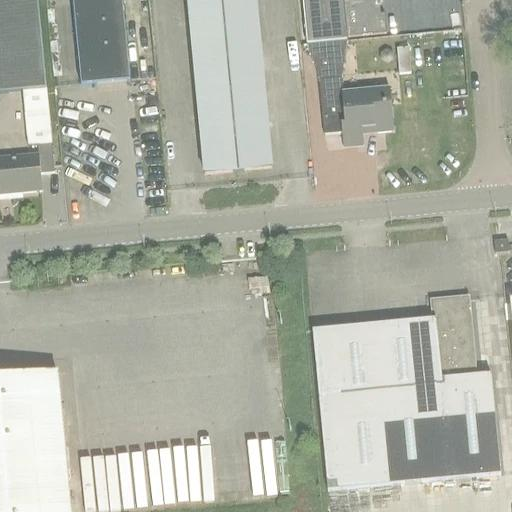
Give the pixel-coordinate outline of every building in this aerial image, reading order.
[(0,0),(0,95),(22,94),(24,117),(27,149),(37,148),(51,147),(49,115),(46,91),(36,0),(0,0)] [(130,83),(121,0),(72,0),(81,88),(130,83)] [(187,0),(204,176),(238,173),(272,170),(255,0),(187,0)] [(302,0),(307,47),(348,43),(347,39),(387,36),(385,14),(380,15),(378,0),(302,0)] [(348,43),(307,47),(319,83),(320,98),(324,136),(342,134),(344,149),(363,147),(362,136),(394,133),(390,91),(343,96),(341,80),(348,43)] [(51,147),(37,148),(38,157),(0,160),(0,197),(43,193),(42,176),(54,175),(51,147)] [(510,255),(508,242),(494,243),(496,256),(510,255)] [(431,322),(312,333),(327,494),(501,478),(491,377),(477,378),(469,298),(429,302),(431,322)] [(0,381),(0,511),(70,511),(58,376),(0,381)] [(86,457),(89,511),(167,506),(167,504),(181,503),(179,471),(183,471),(182,450),(86,457)]
